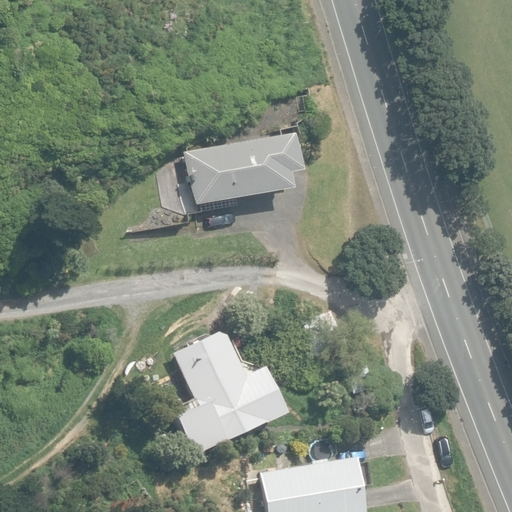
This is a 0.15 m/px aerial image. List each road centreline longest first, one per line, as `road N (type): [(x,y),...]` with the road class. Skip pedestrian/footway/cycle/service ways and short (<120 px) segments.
road 1 (tertiary): [(355,0),(410,185),(511,443)]
road 2 (track): [(0,401),(52,362),(122,265)]
